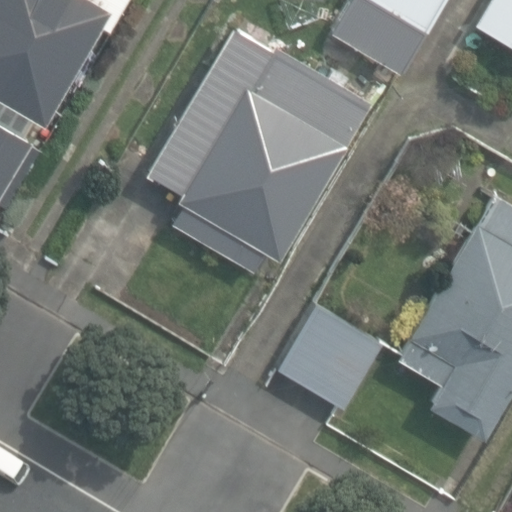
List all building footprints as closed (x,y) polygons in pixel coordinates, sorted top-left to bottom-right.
[(125,0),(0,0),(0,99),(43,124),(100,24),(109,30),(125,0)] [(335,0),(321,24),(390,64),(427,0),(335,0)] [(511,0),(478,0),(468,18),(511,44),(511,0)] [(171,219),(252,266),(263,246),(277,254),(367,98),(340,83),(346,74),(331,66),(326,74),(234,21),(147,171),(181,191),(177,196),(183,199),(171,219)] [(0,171),(23,132),(0,119),(0,171)] [(423,398),(476,428),(511,366),(511,200),(490,188),(473,217),(469,215),(391,350),(436,376),(423,398)] [(271,357),(336,396),(374,332),(308,293),(271,357)]
